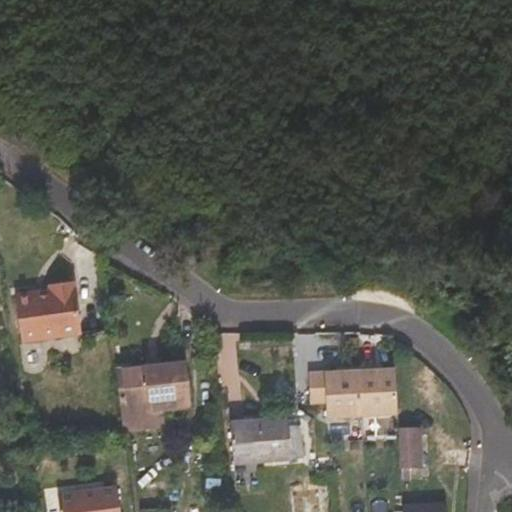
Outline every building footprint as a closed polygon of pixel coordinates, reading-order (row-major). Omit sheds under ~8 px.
[(80,331),(74,284),(70,285),(76,331),(80,331)] [(15,298),(21,340),(76,331),(70,285),(47,288),(48,293),(15,298)] [(47,288),(15,292),(15,298),(48,293),(47,288)] [(116,372),(121,415),(119,415),(121,428),(134,426),(133,411),(186,406),(182,364),(116,372)] [(347,372),(310,375),(313,404),(329,403),(330,418),(397,413),(394,368),(376,369),(376,366),(347,368),(347,372)] [(288,425),(287,417),(244,420),(250,461),(302,457),(300,424),(288,425)] [(230,421),(232,463),(250,461),(244,420),(230,421)] [(397,428),(399,468),(409,468),(419,468),(418,427),(397,428)] [(400,479),(409,479),(409,468),(399,468),(400,479)] [(120,511),(118,488),(97,491),(99,511),(120,511)] [(59,496),(60,511),(99,511),(97,491),(59,496)]
